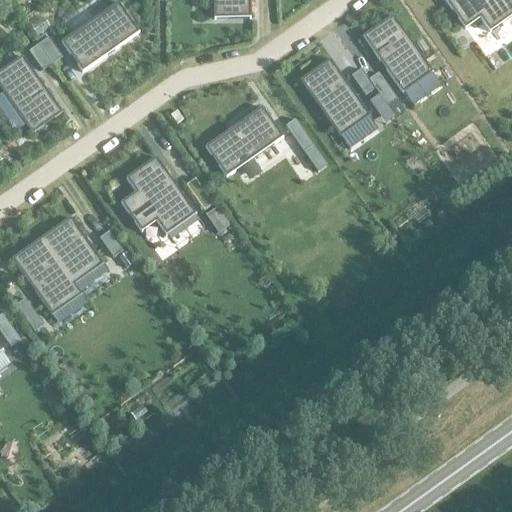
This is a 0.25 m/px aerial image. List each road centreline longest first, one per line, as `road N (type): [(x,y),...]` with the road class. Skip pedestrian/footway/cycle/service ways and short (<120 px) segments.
road 1 (residential): [(347,0),(257,62),(181,79),(0,207)]
road 2 (secondary): [(399,511),(511,430)]
